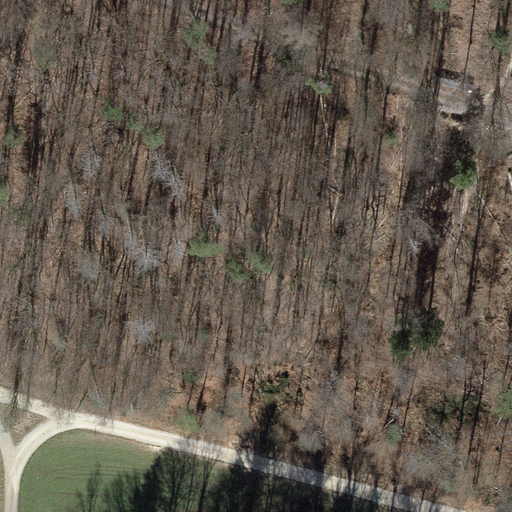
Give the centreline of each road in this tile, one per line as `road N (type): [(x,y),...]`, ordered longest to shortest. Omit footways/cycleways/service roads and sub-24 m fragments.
road 1 (track): [(86,420),(430,511)]
road 2 (track): [(183,0),(446,92)]
road 3 (track): [(13,511),(16,461),(43,434),(86,420)]
